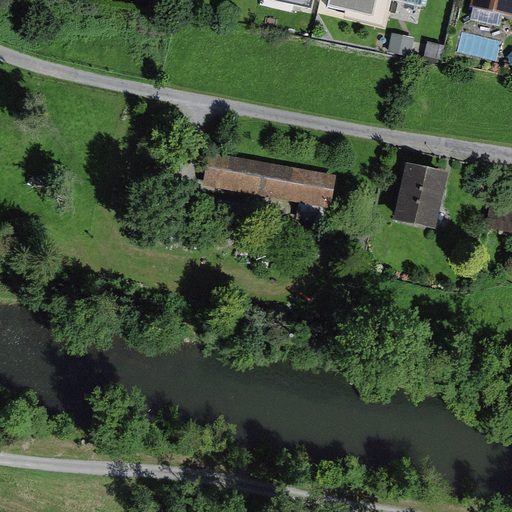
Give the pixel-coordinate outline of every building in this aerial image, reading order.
[(276,0),(318,9),(319,0),(276,0)] [(339,0),(338,8),(394,21),(398,1),(429,8),(431,0),(339,0)] [(511,0),(482,0),(477,20),(506,27),(509,13),(511,13),(511,0)] [(342,174),(216,153),(210,187),(306,204),(303,221),(324,225),(327,205),(337,206),(342,174)] [(404,219),(445,228),(457,172),(416,163),(404,219)] [(511,199),(496,197),(490,227),(511,231),(511,199)]
